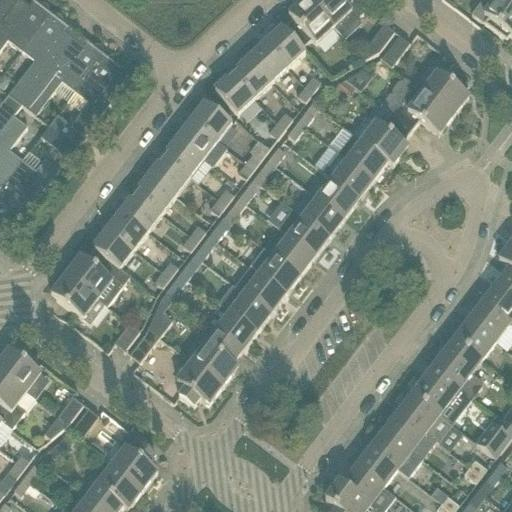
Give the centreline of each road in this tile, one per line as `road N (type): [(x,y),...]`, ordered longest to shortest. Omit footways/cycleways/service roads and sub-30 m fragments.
road 1 (residential): [(274,511),(459,265),(477,213),(469,188),(445,190),(399,221),(212,461)]
road 2 (residential): [(7,304),(180,74)]
road 3 (residential): [(212,461),(7,304)]
road 4 (residential): [(511,76),(413,0)]
road 5 (residential): [(180,74),(82,0)]
